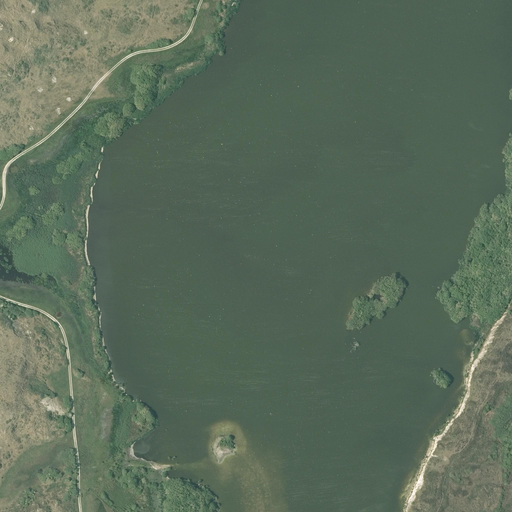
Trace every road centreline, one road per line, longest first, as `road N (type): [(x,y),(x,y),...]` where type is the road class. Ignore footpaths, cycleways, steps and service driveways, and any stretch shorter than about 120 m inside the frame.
road 1 (track): [(0,207),(12,159),(45,141),(118,65),(185,38),(202,0)]
road 2 (track): [(81,511),(64,336),(47,314),(0,298)]
